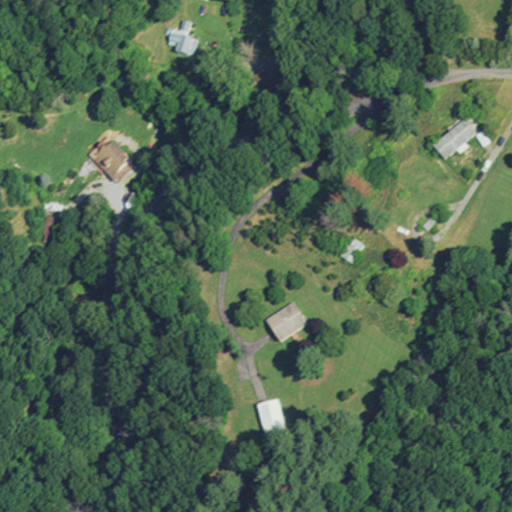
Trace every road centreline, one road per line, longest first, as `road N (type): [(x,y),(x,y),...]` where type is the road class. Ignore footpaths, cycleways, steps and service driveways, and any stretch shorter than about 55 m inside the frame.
road 1 (secondary): [(107,511),(117,471),(107,351),(117,266),(132,232),(173,191),(210,169),(263,105),(278,74),(288,0)]
road 2 (residential): [(210,169),(433,78),(511,71)]
